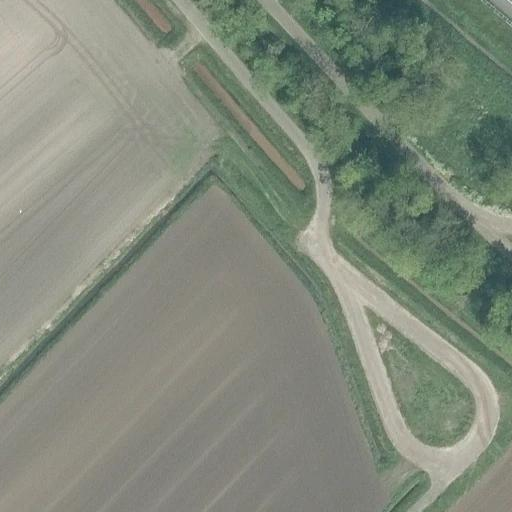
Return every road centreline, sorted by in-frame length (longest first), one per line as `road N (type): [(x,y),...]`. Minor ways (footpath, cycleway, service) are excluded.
road 1 (unclassified): [(347,290),(318,251),(320,183),(173,0)]
road 2 (unclassified): [(477,227),(255,0)]
road 3 (unclassified): [(447,477),(481,427),(484,401),(473,378),(347,290)]
road 4 (unclassified): [(447,477),(399,438),(347,290)]
